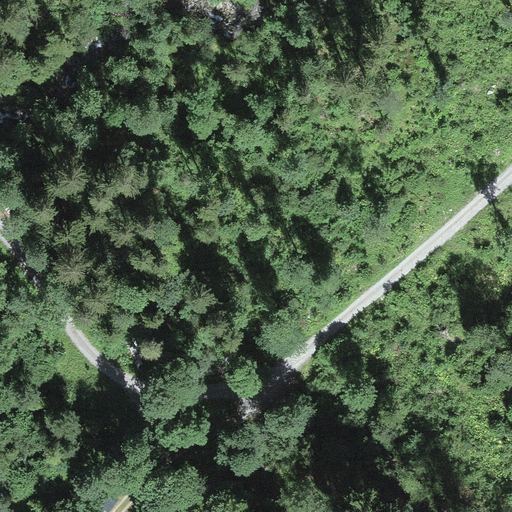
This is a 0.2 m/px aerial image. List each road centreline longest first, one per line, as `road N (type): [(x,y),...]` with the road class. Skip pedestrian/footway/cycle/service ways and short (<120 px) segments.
road 1 (track): [(511,168),(123,511)]
road 2 (track): [(0,235),(112,359),(166,399),(243,407)]
